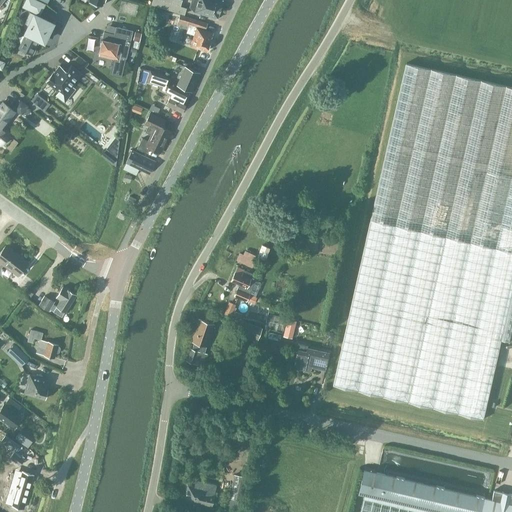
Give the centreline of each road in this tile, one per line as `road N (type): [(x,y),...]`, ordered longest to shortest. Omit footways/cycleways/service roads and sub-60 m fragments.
road 1 (unclassified): [(168,387),(183,297),(351,0)]
road 2 (unclassified): [(511,465),(168,387)]
road 3 (unclassified): [(123,276),(270,0)]
road 4 (unclassified): [(74,511),(123,276)]
road 5 (residential): [(123,276),(70,256),(0,201)]
road 6 (unclassified): [(147,511),(168,387)]
